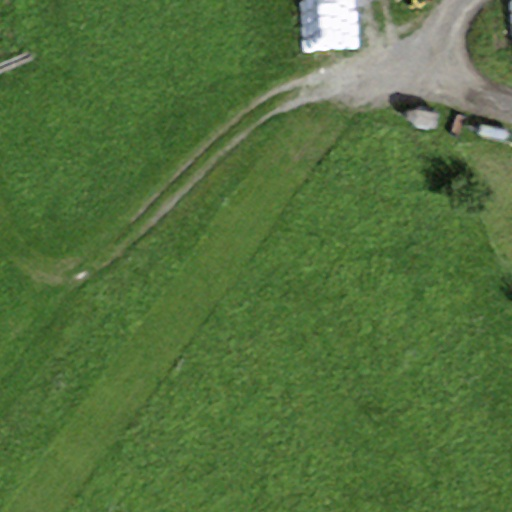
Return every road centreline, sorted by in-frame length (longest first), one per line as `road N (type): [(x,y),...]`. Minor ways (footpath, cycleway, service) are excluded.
road 1 (track): [(511,122),(492,122),(404,62),(286,101),(103,277)]
road 2 (track): [(0,398),(103,277)]
